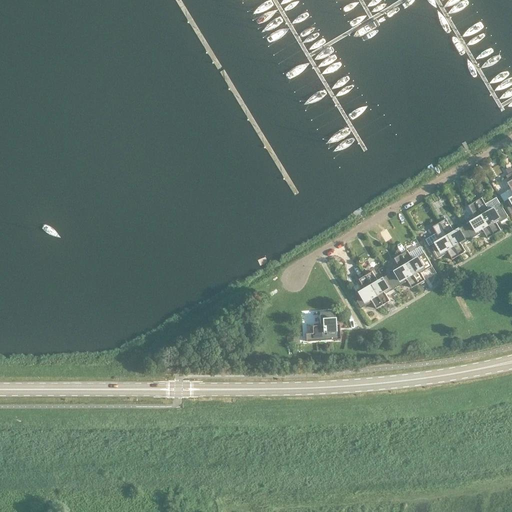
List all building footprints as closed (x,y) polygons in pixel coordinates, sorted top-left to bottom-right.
[(511,179),(507,182),(511,188),(500,195),(511,215),(511,214),(511,179)] [(485,203),(482,197),(475,201),(494,234),(501,230),(497,223),(508,216),(496,197),(485,203)] [(494,234),(475,201),(468,205),(476,218),(465,224),(473,238),(484,231),(488,238),(494,234)] [(446,218),(440,222),(459,255),(466,251),(462,244),(473,238),(465,224),(454,231),(446,218)] [(459,255),(440,222),(433,226),(440,239),(429,246),(437,259),(448,252),(452,259),(459,255)] [(408,250),(401,254),(418,283),(425,279),(421,272),(432,266),(424,253),(413,259),(408,250)] [(418,283),(401,254),(394,258),(400,267),(389,274),(397,287),(408,280),(412,287),(418,283)] [(366,261),(359,265),(383,304),(390,300),(386,293),(397,287),(389,274),(378,280),(366,261)] [(383,304),(359,265),(353,268),(365,288),(353,295),(361,308),(372,301),(377,308),(383,304)] [(306,341),(340,339),(339,323),(335,323),(334,310),(319,311),(320,324),(312,325),(313,332),(305,333),(306,341)]
